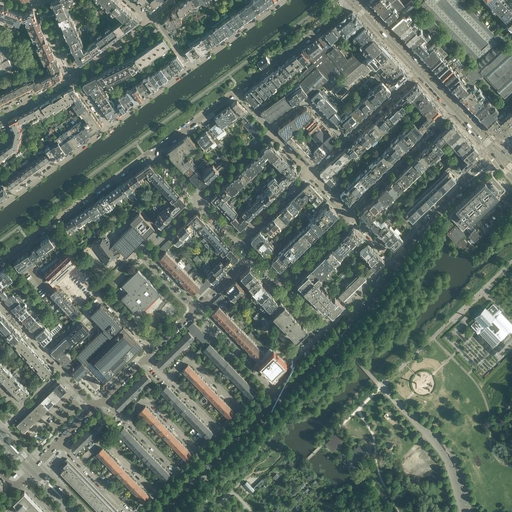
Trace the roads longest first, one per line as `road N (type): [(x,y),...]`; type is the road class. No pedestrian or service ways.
road 1 (residential): [(353,2),(151,150)]
road 2 (residential): [(151,150),(0,261)]
road 3 (tertiary): [(159,511),(278,395)]
road 4 (residential): [(199,200),(143,258),(194,310)]
road 5 (residential): [(348,214),(455,108)]
road 6 (residential): [(108,126),(0,206)]
road 7 (residential): [(360,313),(340,314),(270,387)]
